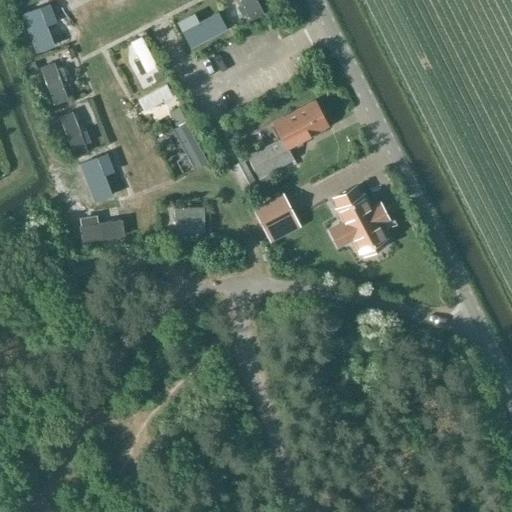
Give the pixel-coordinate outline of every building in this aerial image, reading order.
[(290,150),(303,144),(300,139),(327,126),(314,100),(272,122),(272,123),(268,125),(276,140),(246,155),(259,178),(294,159),(290,150)] [(244,188),(255,182),(244,159),(232,166),(244,188)] [(355,186),(333,197),(335,202),(334,202),(337,208),(336,209),(343,222),(338,224),(347,240),(351,238),(358,251),(361,250),(363,254),(385,242),(383,238),(385,237),(378,224),(382,222),(374,205),(370,207),(363,194),(360,196),(355,186)] [(285,193),(255,209),(267,232),(297,217),(285,193)] [(175,234),(205,233),(203,206),(173,207),(175,234)] [(199,244),(209,244),(208,235),(199,235),(199,244)]
